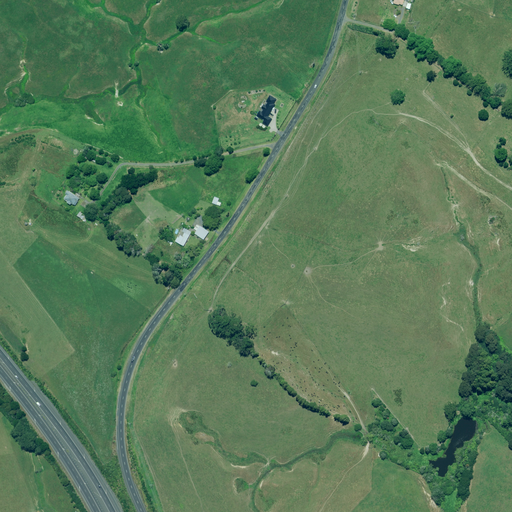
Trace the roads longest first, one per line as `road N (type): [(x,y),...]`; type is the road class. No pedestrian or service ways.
road 1 (unclassified): [(278,145),(230,226),(134,351),(120,428),(140,511)]
road 2 (motorway): [(0,355),(48,415),(106,511)]
road 3 (motorway): [(93,511),(0,372)]
road 4 (residential): [(278,145),(175,164),(116,164)]
road 5 (unclassified): [(345,0),(323,69),(278,145)]
road 6 (track): [(116,164),(48,132),(0,142)]
